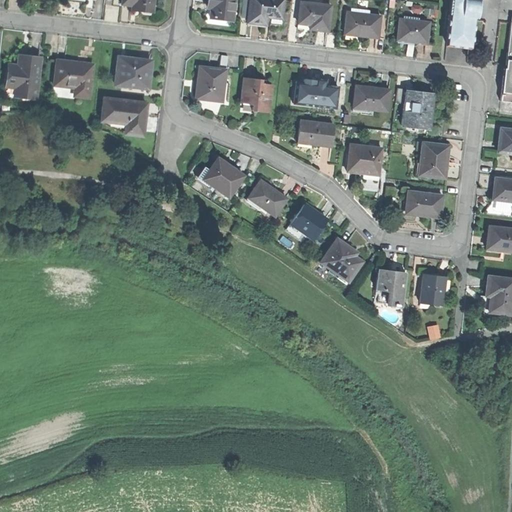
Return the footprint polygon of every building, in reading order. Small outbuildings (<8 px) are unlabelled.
[(122,0),(122,5),(133,6),(132,9),(139,10),(152,11),(153,0),(122,0)] [(235,0),(208,0),(207,7),(211,7),(210,18),(233,21),(235,0)] [(250,0),(248,23),(259,24),(269,25),(270,17),(283,18),(285,0),(250,0)] [(450,0),(446,46),(469,48),(472,19),(475,19),(476,17),(477,1),(477,0),(450,0)] [(300,3),(298,23),(310,24),(310,29),(317,30),(329,31),(331,5),(300,3)] [(347,12),(345,33),(359,34),(359,36),(367,37),(378,38),(380,16),(347,12)] [(399,20),(397,39),(411,41),(411,43),(419,44),(426,44),(428,23),(399,20)] [(501,83),(499,102),(511,103),(511,21),(510,22),(505,68),(502,68),(501,83)] [(14,96),(36,99),(40,59),(28,58),(19,57),(18,66),(8,65),(6,87),(15,88),(14,96)] [(117,66),(115,84),(144,88),(145,80),(149,81),(151,62),(138,60),(126,59),(125,67),(117,66)] [(56,60),(53,85),(78,88),(77,97),(88,98),(92,64),(73,62),(56,60)] [(200,81),(198,99),(209,100),(221,101),(225,70),(198,67),(197,81),(200,81)] [(243,77),(241,103),(252,104),(252,112),(269,114),(271,85),(261,84),(261,79),(252,78),(243,77)] [(302,92),(301,105),(336,109),(338,87),(322,85),(314,85),(314,81),(303,80),(302,92)] [(76,99),(77,97),(78,88),(53,85),(52,96),(76,99)] [(355,88),(352,107),(362,109),(386,111),(389,90),(378,88),(370,87),(370,89),(355,88)] [(401,126),(430,129),(432,112),(434,95),(405,92),(401,126)] [(147,103),(105,98),(102,120),(127,123),(126,133),(143,135),(145,120),(147,103)] [(252,113),(252,112),(252,104),(241,103),(240,113),(252,113)] [(102,123),(126,133),(127,123),(102,120),(102,123)] [(320,146),(331,148),(334,125),(300,121),(297,141),(312,143),(312,145),(320,146)] [(499,142),(498,152),(511,153),(511,130),(500,129),(499,142)] [(447,146),(422,143),(419,176),(444,178),(445,162),(447,146)] [(350,145),(347,172),(356,173),(363,174),(364,174),(365,170),(379,171),(381,148),(350,145)] [(203,178),(229,197),(244,176),(230,166),(218,157),(203,178)] [(378,181),(379,171),(365,170),(364,174),(363,174),(362,179),(378,181)] [(511,202),(511,180),(494,179),(493,190),(492,200),(511,202)] [(249,198),(275,216),(287,199),(273,190),(260,181),(249,198)] [(441,196),(407,193),(405,213),(419,214),(419,217),(429,218),(439,219),(441,196)] [(291,223),(314,239),(327,220),(315,212),(304,204),(291,223)] [(488,236),(486,249),(511,251),(511,229),(489,227),(488,236)] [(338,239),(322,263),(348,281),(362,261),(354,256),(356,252),(347,246),(338,239)] [(387,304),(402,305),(405,271),(395,271),(388,270),(388,272),(377,271),(376,290),(388,291),(387,304)] [(433,276),(422,275),(419,303),(441,306),(445,277),(433,276)] [(487,313),(510,315),(511,297),(511,279),(487,277),(486,288),(485,296),(491,297),(491,301),(488,301),(487,313)] [(380,303),(387,304),(388,291),(376,290),(375,294),(381,295),(380,303)] [(428,331),(429,339),(438,338),(436,329),(428,331)]
